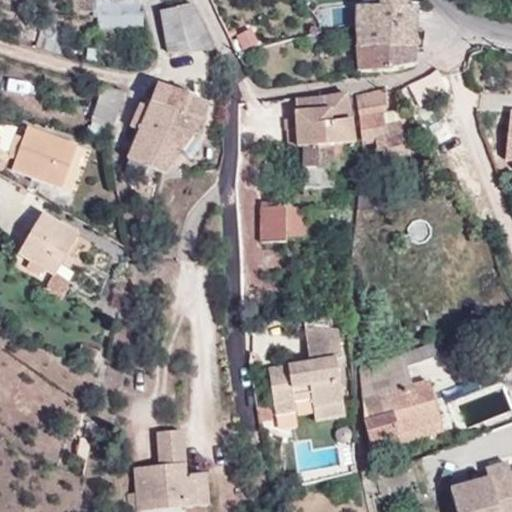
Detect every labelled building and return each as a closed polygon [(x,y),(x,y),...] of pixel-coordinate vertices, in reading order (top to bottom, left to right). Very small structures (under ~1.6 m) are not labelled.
[(72,0),(73,11),(142,6),(141,0),(72,0)] [(407,0),(380,0),(380,7),(360,7),(334,10),(335,30),(358,27),(359,47),(416,48),(418,29),(420,9),(408,8),(407,0)] [(193,5),(160,11),(168,53),(207,51),(213,49),(193,5)] [(252,29),(238,37),(245,50),(259,43),(252,29)] [(416,50),(416,48),(359,47),(361,72),(381,71),(417,65),(416,50)] [(426,79),(407,85),(412,98),(431,90),(426,79)] [(92,121),(111,128),(123,91),(104,85),(92,121)] [(139,131),(128,159),(132,160),(150,168),(161,143),(153,139),(172,91),(159,86),(150,108),(139,131)] [(153,169),(164,173),(201,122),(208,104),(172,91),(153,139),(161,143),(150,168),(153,169)] [(381,92),(358,98),(365,145),(377,143),(379,153),(376,153),(378,165),(408,158),(399,111),(385,114),(381,92)] [(320,100),(297,101),(297,119),(286,119),(288,149),(302,148),(343,146),(356,145),(350,101),(350,96),(320,100)] [(139,131),(150,108),(141,104),(130,127),(139,131)] [(24,139),(16,160),(13,169),(61,187),(77,147),(28,128),(24,139)] [(9,156),(16,160),(24,139),(17,136),(9,156)] [(344,167),(343,146),(302,148),(302,169),(307,169),(308,187),(334,185),(334,167),(344,167)] [(77,147),(61,187),(69,190),(85,150),(77,147)] [(0,169),(1,171),(9,156),(0,150),(0,169)] [(151,175),(153,169),(150,168),(132,160),(129,169),(146,176),(147,173),(151,175)] [(285,202),(261,203),(261,243),(286,243),(286,237),(308,238),(308,209),(285,209),(285,202)] [(45,269),(55,275),(56,276),(80,237),(43,215),(20,254),(32,261),(27,269),(40,277),(45,269)] [(48,286),(65,296),(71,285),(56,276),(55,275),(48,286)] [(62,300),(65,296),(48,286),(46,290),(62,300)] [(375,320),(363,321),(363,337),(376,336),(375,320)] [(314,399),(315,409),(318,423),(345,418),(335,358),(343,358),(339,332),(307,331),(310,364),(271,370),(277,416),(298,413),(297,412),(296,402),(314,399)] [(395,438),(397,445),(444,431),(429,381),(413,386),(409,367),(444,355),(440,343),(362,368),(364,417),(369,444),(395,438)] [(297,412),(315,409),(314,399),(296,402),(297,412)] [(187,499),(187,507),(208,506),(206,475),(186,476),(183,432),(159,433),(161,467),(136,468),(139,493),(129,494),(130,503),(187,499)] [(370,452),(397,445),(395,438),(369,444),(370,452)] [(511,511),(511,473),(511,474),(509,463),(487,469),(481,449),(451,458),(460,489),(451,492),(456,511),(511,511)] [(405,466),(376,478),(381,496),(412,486),(405,466)] [(142,511),(142,510),(187,507),(187,499),(130,503),(130,511),(142,511)]
